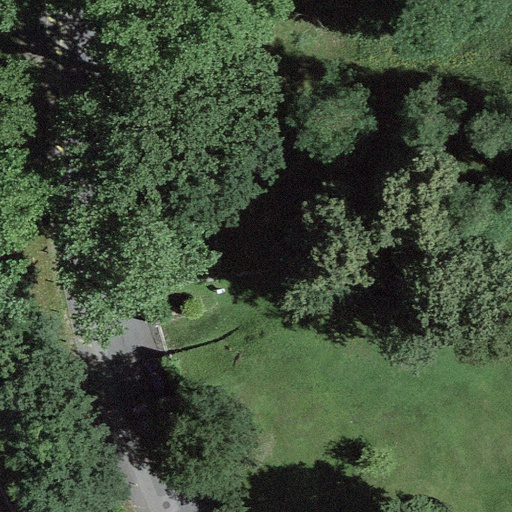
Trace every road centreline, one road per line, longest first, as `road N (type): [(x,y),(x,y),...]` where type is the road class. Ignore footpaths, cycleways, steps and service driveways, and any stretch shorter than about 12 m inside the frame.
road 1 (trunk): [(0,144),(511,3)]
road 2 (residential): [(173,511),(117,361),(98,263),(89,172),(91,0)]
